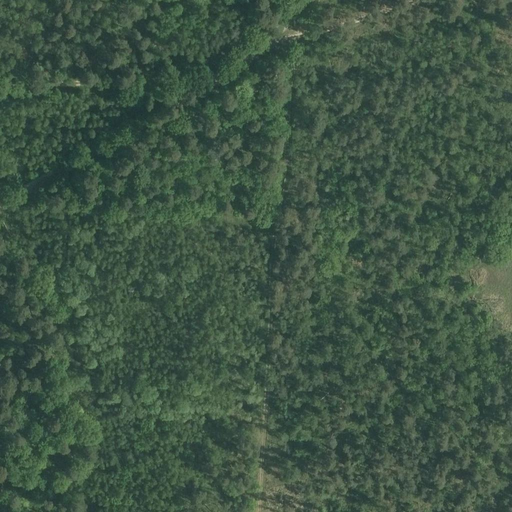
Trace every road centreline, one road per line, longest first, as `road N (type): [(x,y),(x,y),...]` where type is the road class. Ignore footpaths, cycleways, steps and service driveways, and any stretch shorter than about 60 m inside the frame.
road 1 (track): [(0,209),(240,73),(309,0)]
road 2 (track): [(240,73),(0,89)]
road 3 (track): [(256,51),(416,0)]
